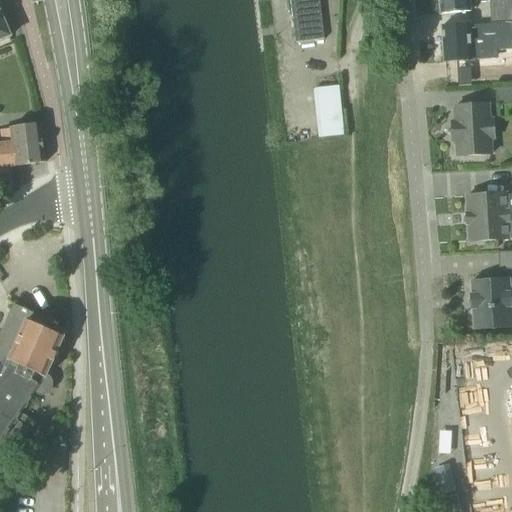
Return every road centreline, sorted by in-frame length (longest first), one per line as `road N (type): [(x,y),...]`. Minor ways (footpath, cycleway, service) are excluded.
road 1 (residential): [(427,343),(398,0)]
road 2 (primary): [(89,196),(59,0)]
road 3 (primary): [(105,382),(89,196)]
road 4 (primary): [(105,382),(118,511)]
